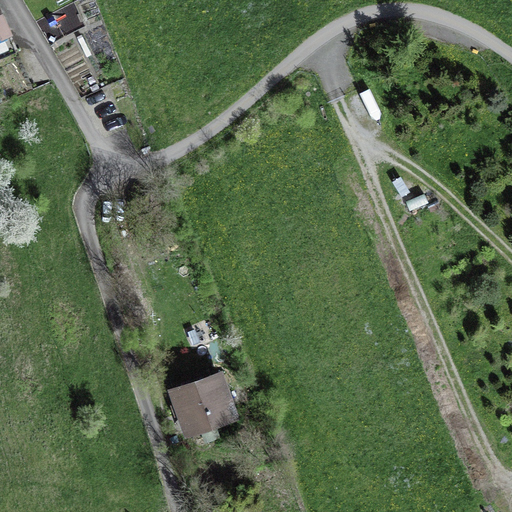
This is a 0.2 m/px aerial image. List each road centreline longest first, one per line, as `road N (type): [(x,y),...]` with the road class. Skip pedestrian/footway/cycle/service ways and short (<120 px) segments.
road 1 (unclassified): [(511,55),(463,24),(429,14),(397,8),(353,18),(216,128),(117,171),(92,196),(91,221),(182,511)]
road 2 (track): [(323,35),(375,195),(465,403),(511,484)]
road 3 (track): [(117,171),(4,0)]
road 4 (track): [(454,208),(351,126)]
